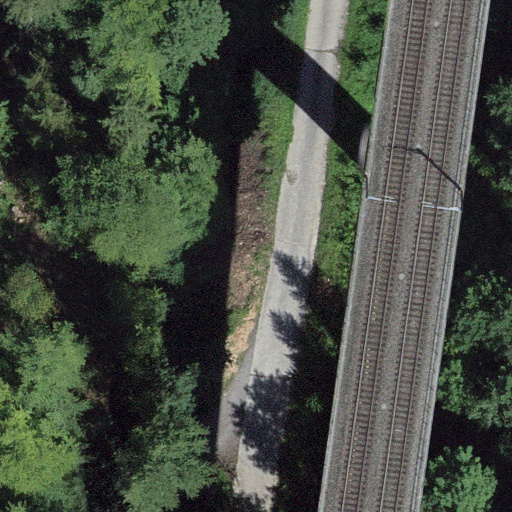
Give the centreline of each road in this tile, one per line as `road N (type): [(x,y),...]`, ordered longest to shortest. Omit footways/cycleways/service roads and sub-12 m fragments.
road 1 (track): [(330,0),(262,408)]
road 2 (track): [(262,408),(190,511)]
